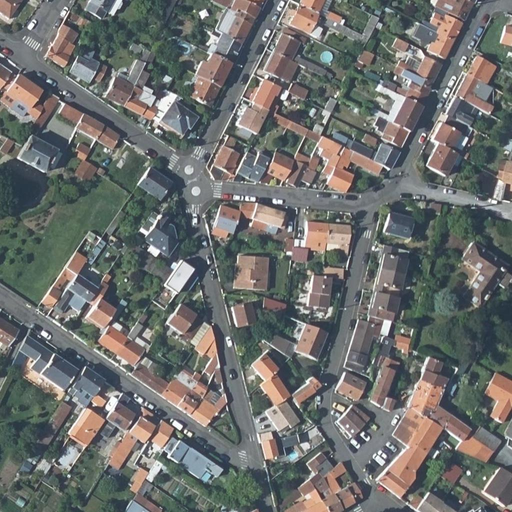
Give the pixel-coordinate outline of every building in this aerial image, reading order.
[(0,0),(0,14),(7,20),(21,0),(0,0)] [(89,0),(89,2),(90,3),(86,11),(101,18),(105,11),(111,14),(114,9),(117,7),(120,2),(119,0),(89,0)] [(171,0),(165,0),(156,19),(164,23),(170,10),(175,2),(171,0)] [(175,0),(175,2),(170,10),(175,13),(181,0),(175,0)] [(256,9),(239,0),(231,0),(232,0),(231,0),(210,0),(210,2),(211,2),(219,5),(224,7),(226,8),(234,11),(243,15),(251,19),(256,9)] [(239,0),(256,9),(260,0),(239,0)] [(299,0),(297,5),(316,14),(323,17),(337,25),(340,19),(327,12),(332,2),(328,0),(299,0)] [(435,8),(442,11),(462,21),(471,3),(463,0),(438,0),(434,8),(435,8)] [(288,24),(316,38),(320,29),(311,24),(316,14),(297,5),(288,24)] [(230,17),(227,24),(221,35),(221,36),(238,45),(251,19),(243,15),(234,11),(226,8),(224,7),(221,15),(223,16),(224,14),(230,17)] [(435,8),(428,23),(437,28),(443,16),(440,14),(442,11),(435,8)] [(175,13),(170,10),(164,23),(160,30),(166,33),(176,13),(175,13)] [(425,29),(452,42),(461,24),(443,15),(443,16),(437,28),(428,23),(425,29)] [(78,16),(74,24),(85,30),(89,22),(78,16)] [(322,24),(364,44),(366,39),(361,36),(337,25),(323,17),(321,20),(323,21),(322,24)] [(372,17),(361,36),(366,39),(372,28),(376,19),(372,17)] [(216,32),(221,35),(227,24),(221,21),(216,32)] [(79,32),(62,23),(44,56),(63,67),(76,45),(72,43),(79,32)] [(448,49),(452,42),(425,29),(415,24),(412,29),(423,35),(423,43),(429,46),(430,44),(436,47),(438,44),(448,49)] [(510,47),(511,40),(511,28),(504,26),(499,43),(510,47)] [(293,34),(284,29),(281,35),(291,40),(293,34)] [(166,33),(160,30),(149,52),(155,55),(157,56),(167,34),(166,33)] [(104,37),(109,39),(112,34),(107,31),(104,37)] [(291,40),(281,35),(272,53),(296,65),(328,81),(330,75),(292,56),(298,44),(301,45),(304,39),(293,34),(291,40)] [(219,35),(209,55),(229,65),(238,45),(221,36),(219,35)] [(391,47),(403,54),(404,51),(415,56),(419,51),(407,45),(395,40),(391,47)] [(128,51),(137,55),(141,48),(132,44),(128,51)] [(448,49),(438,44),(436,47),(430,44),(429,46),(426,51),(443,59),(448,49)] [(90,78),(98,64),(98,63),(90,59),(92,55),(81,49),(69,73),(88,83),(90,78)] [(114,78),(104,98),(122,107),(135,80),(136,80),(139,73),(142,68),(149,52),(144,50),(138,61),(136,60),(125,84),(121,82),(115,79),(114,78)] [(361,50),(356,60),(366,65),(371,55),(361,50)] [(149,52),(142,68),(147,71),(155,55),(149,52)] [(272,53),(262,71),(287,84),(296,65),(272,53)] [(194,75),(197,76),(218,87),(229,65),(209,55),(204,64),(200,62),(194,75)] [(399,68),(413,75),(431,85),(440,65),(423,57),(422,60),(416,71),(412,69),(407,67),(406,64),(399,61),(395,67),(399,68)] [(475,57),(465,75),(476,81),(481,83),(484,85),(494,67),(475,57)] [(417,58),(412,69),(416,71),(422,60),(417,58)] [(98,82),(105,68),(98,64),(90,78),(98,82)] [(0,66),(0,91),(2,93),(3,91),(15,77),(0,66)] [(171,77),(176,80),(181,68),(177,66),(171,77)] [(431,85),(413,75),(399,68),(396,74),(409,80),(429,90),(431,85)] [(143,118),(152,101),(153,99),(148,97),(150,93),(141,88),(146,77),(139,73),(136,80),(135,80),(122,107),(143,118)] [(22,118),(27,111),(35,117),(40,108),(33,103),(40,93),(16,75),(15,77),(3,91),(16,101),(9,110),(22,118)] [(476,81),(465,75),(453,97),(464,102),(473,107),(487,115),(491,108),(473,98),(474,95),(470,93),(476,81)] [(188,96),(208,106),(218,87),(197,76),(188,96)] [(254,88),(247,101),(258,107),(266,111),(273,114),(277,106),(273,105),(277,97),(282,100),(286,92),(281,90),(261,80),(256,89),(254,88)] [(429,90),(409,80),(406,87),(402,85),(400,89),(384,81),(381,87),(394,93),(420,106),(429,90)] [(475,96),(478,89),(481,83),(476,81),(470,93),(474,95),(475,96)] [(503,95),(484,85),(481,83),(478,89),(499,101),(503,95)] [(172,87),(168,85),(164,91),(169,94),(173,87),(172,87)] [(302,101),(306,93),(290,85),(286,92),(302,101)] [(391,99),(394,93),(381,87),(380,86),(378,92),(391,99)] [(25,138),(15,159),(42,172),(44,167),(54,171),(61,156),(51,152),(53,150),(34,141),(58,99),(49,93),(40,108),(35,117),(24,137),(25,138)] [(180,100),(166,93),(153,118),(158,121),(156,124),(179,140),(194,119),(177,107),(180,100)] [(411,124),(420,106),(394,93),(391,99),(395,101),(400,103),(394,116),(389,113),(387,117),(374,111),(371,116),(376,118),(406,133),(411,124)] [(463,104),(453,98),(444,115),(446,116),(466,127),(467,128),(471,121),(467,119),(473,107),(464,102),(463,104)] [(329,114),(334,103),(328,99),(322,110),(329,114)] [(150,121),(155,109),(151,107),(154,102),(152,101),(143,118),(150,121)] [(389,113),(394,116),(400,103),(395,101),(389,113)] [(64,104),(57,116),(75,126),(74,129),(76,130),(84,116),(69,107),(64,104)] [(266,111),(258,107),(255,113),(263,117),(266,111)] [(289,122),(273,114),(266,111),(263,117),(286,128),(289,122)] [(76,130),(112,149),(118,137),(105,128),(98,124),(84,116),(76,130)] [(453,149),(450,148),(457,134),(462,137),(466,127),(446,116),(442,125),(439,123),(430,141),(436,144),(451,152),(453,149)] [(398,148),(406,133),(376,118),(372,126),(376,128),(375,131),(382,134),(379,139),(398,148)] [(285,128),(304,137),(307,131),(289,122),(286,128),(285,128)] [(318,136),(307,131),(304,137),(317,143),(320,137),(318,136)] [(342,148),(346,140),(333,134),(329,142),(342,148)] [(360,142),(371,147),(375,140),(364,134),(360,142)] [(453,149),(455,150),(462,137),(457,134),(450,148),(453,149)] [(222,147),(238,155),(243,158),(248,147),(227,137),(222,147)] [(320,150),(330,155),(327,160),(321,172),(328,176),(342,148),(329,142),(320,137),(317,143),(315,147),(320,150)] [(346,140),(342,148),(365,159),(369,151),(346,139),(346,140)] [(70,142),(67,147),(79,153),(82,149),(70,142)] [(436,144),(425,166),(444,176),(450,164),(456,167),(461,157),(457,155),(451,152),(436,144)] [(369,151),(365,159),(379,166),(387,170),(393,159),(396,154),(395,153),(379,145),(375,153),(369,151)] [(222,147),(208,173),(212,180),(225,182),(228,174),(230,175),(234,166),(233,165),(238,155),(222,147)] [(343,193),(350,176),(338,170),(340,166),(344,167),(348,160),(375,174),(379,166),(365,159),(342,148),(328,176),(324,184),(342,193),(343,193)] [(327,160),(330,155),(320,150),(318,155),(327,160)] [(467,154),(460,150),(457,155),(461,157),(464,159),(467,154)] [(278,153),(274,151),(258,185),(265,185),(269,176),(282,182),(288,169),(276,163),(278,158),(278,157),(276,156),(278,153)] [(241,177),(255,183),(267,157),(258,152),(253,162),(243,158),(234,177),(232,182),(238,183),(241,177)] [(295,163),(301,166),(305,159),(295,154),(292,161),(295,163)] [(288,169),(290,164),(278,158),(276,163),(288,169)] [(82,159),(73,174),(87,182),(93,170),(95,167),(82,159)] [(301,166),(295,163),(285,183),(295,188),(302,172),(303,172),(307,163),(308,161),(305,159),(301,166)] [(307,163),(303,172),(298,181),(308,186),(314,174),(312,173),(315,167),(307,163)] [(136,185),(157,199),(168,181),(147,168),(136,185)] [(501,179),(507,182),(509,171),(499,170),(498,177),(501,179)] [(501,179),(495,199),(502,201),(507,182),(501,179)] [(249,219),(253,220),(276,227),(283,230),(287,218),(285,217),(285,215),(283,214),(283,213),(254,204),(240,203),(237,212),(238,213),(236,218),(249,219)] [(428,214),(438,215),(439,205),(438,205),(430,204),(428,214)] [(219,207),(211,228),(212,228),(210,234),(223,239),(225,232),(230,234),(231,234),(236,218),(238,213),(237,212),(219,207)] [(105,231),(109,234),(123,213),(119,210),(105,231)] [(135,234),(141,239),(157,217),(150,212),(135,234)] [(157,217),(141,239),(166,255),(176,241),(171,225),(167,222),(168,219),(169,218),(168,217),(168,215),(166,214),(165,213),(164,212),(163,212),(161,212),(160,212),(157,217)] [(405,239),(410,220),(387,213),(382,233),(405,239)] [(276,227),(253,220),(251,226),(274,234),(276,227)] [(305,222),(303,241),(324,244),(326,224),(305,222)] [(326,224),(324,244),(337,245),(336,257),(344,259),(347,227),(326,224)] [(283,239),(282,251),(290,252),(291,247),(292,240),(283,239)] [(292,240),(291,247),(306,249),(306,250),(323,253),(324,244),(303,241),(292,240)] [(166,276),(169,271),(128,243),(126,247),(121,254),(141,268),(162,282),(163,280),(166,276)] [(480,308),(495,284),(503,289),(511,276),(503,272),(507,266),(473,244),(462,260),(480,272),(464,297),(480,308)] [(407,253),(382,246),(377,270),(401,276),(407,253)] [(290,252),(289,260),(304,262),(306,250),(306,249),(291,247),(290,252)] [(39,301),(48,307),(58,291),(56,289),(69,270),(74,274),(85,259),(74,252),(51,285),(39,301)] [(239,268),(236,267),(236,288),(266,289),(268,257),(239,255),(239,268)] [(187,289),(196,275),(194,265),(181,284),(187,289)] [(341,280),(342,270),(321,267),(320,277),(330,278),(341,280)] [(401,276),(377,270),(372,294),(396,299),(401,276)] [(83,300),(85,301),(93,289),(74,275),(53,305),(61,311),(66,304),(76,310),(83,300)] [(320,277),(310,276),(307,306),(316,307),(320,277)] [(320,277),(316,307),(325,309),(327,288),(329,288),(330,278),(320,277)] [(92,306),(83,319),(99,330),(106,320),(112,311),(96,300),(105,287),(98,282),(93,289),(85,301),(92,306)] [(396,299),(372,294),(367,316),(382,320),(390,322),(391,322),(396,299)] [(261,340),(270,346),(283,316),(284,305),(262,298),(256,297),(261,319),(261,340)] [(106,320),(110,323),(124,303),(119,299),(112,311),(106,320)] [(361,303),(359,313),(367,314),(369,304),(361,303)] [(178,304),(166,322),(181,333),(193,315),(178,304)] [(235,327),(252,323),(248,304),(231,308),(235,327)] [(181,333),(190,339),(202,321),(193,315),(181,333)] [(270,346),(285,356),(300,323),(283,316),(270,346)] [(366,323),(357,321),(350,346),(345,362),(362,367),(370,336),(377,338),(378,334),(385,337),(390,322),(382,320),(367,316),(366,323)] [(0,342),(6,346),(17,331),(0,318),(0,342)] [(110,323),(106,320),(99,330),(97,332),(100,335),(106,325),(108,326),(110,323)] [(189,341),(195,346),(200,340),(204,334),(209,326),(202,321),(190,339),(189,341)] [(484,322),(457,368),(450,382),(457,385),(489,325),(484,322)] [(304,324),(293,351),(314,360),(325,333),(314,328),(304,324)] [(96,340),(114,353),(124,338),(117,332),(108,326),(106,325),(100,335),(96,340)] [(124,338),(114,353),(135,367),(142,358),(142,357),(146,352),(131,342),(134,336),(138,331),(132,326),(127,333),(124,338)] [(195,346),(193,349),(201,355),(212,339),(209,326),(204,334),(200,340),(195,346)] [(124,338),(127,333),(120,328),(117,332),(124,338)] [(511,339),(494,328),(489,337),(511,351),(511,339)] [(60,391),(75,371),(25,336),(18,350),(35,362),(30,369),(60,391)] [(131,342),(146,352),(146,351),(149,348),(152,344),(152,343),(146,339),(144,343),(134,336),(131,342)] [(380,338),(371,365),(373,366),(377,356),(385,359),(386,355),(385,354),(389,345),(401,349),(401,351),(407,354),(407,352),(407,345),(385,337),(380,338)] [(420,356),(424,349),(407,345),(407,352),(419,356),(420,356)] [(281,366),(268,350),(263,355),(276,371),(281,366)] [(209,373),(216,362),(214,352),(203,369),(209,373)] [(251,365),(264,381),(273,374),(276,371),(263,355),(251,365)] [(385,359),(377,356),(373,366),(380,369),(391,373),(395,362),(385,359)] [(129,375),(144,385),(156,369),(157,368),(142,357),(142,358),(135,367),(129,375)] [(428,359),(418,381),(440,390),(445,379),(436,375),(439,369),(442,363),(428,359)] [(362,367),(345,362),(344,368),(359,375),(362,367)] [(156,369),(144,385),(161,397),(173,378),(178,371),(179,369),(172,364),(168,370),(167,374),(157,368),(156,369)] [(445,392),(450,382),(457,368),(450,365),(447,373),(439,369),(436,375),(445,379),(440,390),(445,392)] [(89,398),(91,399),(95,393),(103,381),(84,367),(68,392),(85,404),(89,398)] [(386,401),(382,400),(387,388),(391,373),(380,369),(371,395),(371,402),(382,413),(386,401)] [(173,378),(161,397),(175,407),(185,394),(194,383),(189,379),(178,371),(173,378)] [(336,390),(340,392),(356,401),(364,384),(344,373),(335,390),(336,390)] [(259,385),(273,406),(288,396),(273,374),(264,381),(259,385)] [(511,385),(494,376),(493,377),(483,396),(498,404),(490,419),(502,425),(511,405),(511,385)] [(289,395),(295,404),(313,392),(312,391),(316,388),(310,381),(306,383),(289,395)] [(418,381),(414,388),(406,407),(408,408),(430,417),(435,406),(438,398),(441,399),(445,392),(440,390),(418,381)] [(445,392),(452,395),(457,385),(450,382),(445,392)] [(188,415),(196,403),(200,407),(205,400),(201,397),(203,393),(199,390),(200,387),(194,383),(185,394),(175,407),(188,415)] [(382,400),(386,401),(391,389),(387,388),(382,400)] [(205,400),(211,393),(205,389),(203,393),(201,397),(205,400)] [(91,400),(102,407),(107,400),(95,393),(91,399),(91,400)] [(104,421),(98,431),(108,438),(116,425),(122,430),(123,429),(132,414),(123,408),(129,399),(121,393),(104,421)] [(188,415),(205,427),(212,414),(214,415),(225,402),(223,393),(219,400),(214,396),(209,403),(205,400),(200,407),(196,403),(188,415)] [(389,415),(393,404),(386,401),(382,413),(389,415)] [(62,402),(52,418),(32,449),(40,453),(69,407),(62,402)] [(358,410),(351,405),(336,422),(344,430),(350,438),(351,437),(368,419),(360,412),(358,410)] [(429,446),(441,427),(461,441),(468,431),(469,430),(435,406),(430,417),(408,408),(392,435),(408,447),(410,444),(424,453),(429,446)] [(116,470),(121,463),(136,438),(141,442),(151,426),(146,422),(152,414),(141,407),(136,415),(138,417),(128,433),(127,432),(107,464),(115,469),(116,470)] [(85,409),(69,435),(72,436),(82,443),(76,452),(82,455),(89,444),(98,431),(104,421),(85,409)] [(136,416),(132,414),(123,429),(127,432),(136,416)] [(171,428),(159,420),(147,439),(158,447),(171,428)] [(501,442),(474,424),(469,430),(468,431),(480,439),(484,433),(500,443),(501,442)] [(468,431),(461,441),(454,450),(455,451),(457,451),(465,454),(477,459),(485,445),(468,431)] [(480,439),(468,431),(485,445),(485,444),(496,451),(500,443),(484,433),(480,439)] [(269,433),(256,436),(262,459),(282,454),(279,438),(271,440),(269,433)] [(176,440),(165,456),(197,477),(202,470),(204,471),(210,463),(176,440)] [(404,451),(403,451),(375,481),(398,498),(413,478),(412,472),(417,466),(424,453),(410,444),(408,447),(404,451)] [(485,444),(485,445),(495,453),(496,451),(485,444)] [(477,459),(488,464),(495,453),(485,445),(477,459)] [(438,452),(429,446),(424,453),(433,458),(434,456),(436,454),(438,452)] [(324,459),(320,454),(305,466),(309,471),(313,468),(324,459)] [(332,469),(324,459),(313,468),(321,478),(332,469)] [(447,463),(437,478),(451,486),(461,471),(447,463)] [(360,499),(352,484),(337,492),(334,487),(335,486),(331,480),(336,476),(338,478),(342,475),(340,473),(343,470),(338,464),(332,469),(321,478),(328,489),(332,496),(340,510),(360,499)] [(140,467),(134,478),(140,482),(147,471),(140,467)] [(482,492),(502,506),(511,491),(511,476),(500,468),(500,467),(498,467),(482,492)] [(312,476),(297,488),(303,496),(307,493),(310,498),(306,501),(301,504),(300,502),(294,506),(296,510),(303,506),(306,511),(311,507),(313,511),(325,511),(320,503),(316,496),(311,486),(321,478),(313,468),(309,471),(312,476)] [(134,478),(129,488),(135,491),(140,482),(134,478)] [(321,478),(311,486),(316,496),(328,489),(321,478)] [(145,511),(159,511),(160,511),(139,498),(148,484),(143,481),(129,501),(145,511)] [(328,489),(316,496),(320,503),(332,496),(328,489)] [(415,510),(416,511),(435,511),(440,505),(441,503),(426,495),(421,501),(415,510)] [(325,511),(336,511),(340,510),(332,496),(320,503),(325,511)] [(408,506),(415,510),(421,501),(415,496),(408,506)] [(145,511),(129,501),(122,511),(145,511)]
